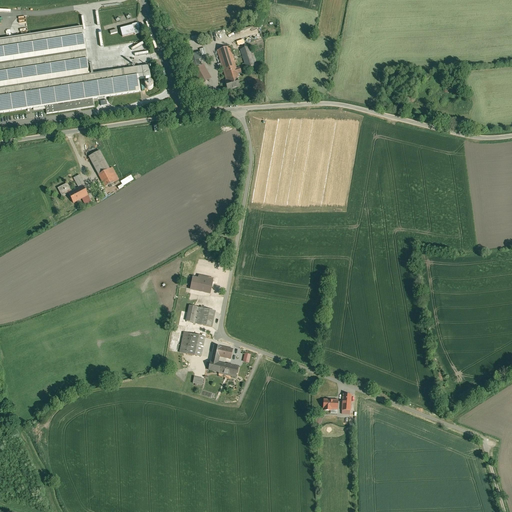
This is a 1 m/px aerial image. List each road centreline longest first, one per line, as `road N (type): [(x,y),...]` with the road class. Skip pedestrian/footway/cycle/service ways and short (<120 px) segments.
road 1 (unclassified): [(511,451),(219,336),(252,160),(239,111)]
road 2 (unclassified): [(239,111),(347,106),(463,137),(511,137)]
road 3 (unclassified): [(0,142),(180,115)]
road 4 (unclassified): [(180,115),(143,0)]
